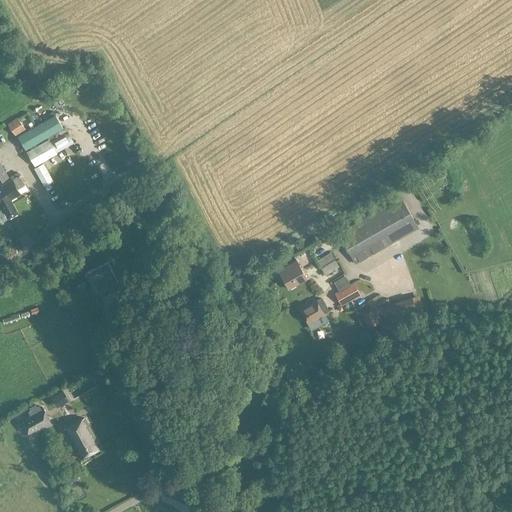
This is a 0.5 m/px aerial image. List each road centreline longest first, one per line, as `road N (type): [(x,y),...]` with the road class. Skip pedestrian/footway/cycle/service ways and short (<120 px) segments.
road 1 (unclassified): [(198,461),(105,296)]
road 2 (unclassified): [(0,267),(50,227),(51,214),(11,147)]
